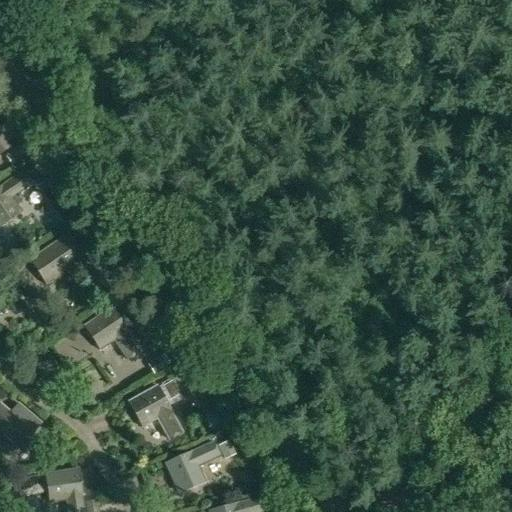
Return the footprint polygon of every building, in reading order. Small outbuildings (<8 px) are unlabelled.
[(0,153),(9,147),(0,133),(0,153)] [(31,185),(22,172),(0,187),(0,228),(5,225),(5,223),(21,212),(11,199),(31,185)] [(33,227),(16,234),(19,244),(37,237),(33,227)] [(83,260),(66,235),(30,261),(41,277),(41,279),(45,285),(47,286),(54,281),(54,279),(83,260)] [(140,352),(111,309),(84,327),(95,342),(95,344),(99,351),(101,351),(108,347),(108,345),(114,341),(127,361),(140,352)] [(182,433),(156,387),(129,402),(138,419),(137,421),(141,428),(143,428),(150,424),(151,423),(157,419),(169,440),(182,433)] [(0,437),(1,436),(19,451),(42,424),(18,403),(10,413),(0,404),(0,437)] [(188,433),(174,439),(181,455),(194,449),(188,433)] [(219,457),(213,443),(166,465),(179,493),(196,486),(198,486),(205,483),(206,481),(202,474),(201,473),(197,467),(219,457)] [(84,511),(78,469),(44,474),(49,504),(65,502),(66,511),(84,511)] [(207,511),(264,511),(260,497),(207,511)]
